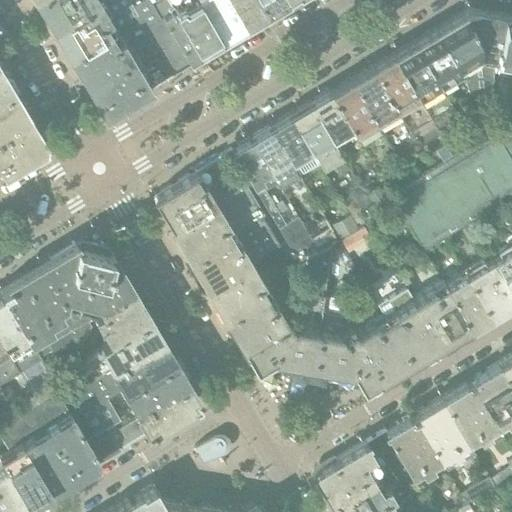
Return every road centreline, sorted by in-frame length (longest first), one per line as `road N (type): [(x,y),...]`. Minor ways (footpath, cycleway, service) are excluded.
road 1 (residential): [(107,185),(422,0)]
road 2 (residential): [(346,0),(87,154)]
road 3 (residential): [(274,464),(511,325)]
road 4 (residential): [(238,403),(107,185)]
road 5 (residential): [(62,511),(238,403)]
road 6 (residential): [(87,154),(0,5)]
road 7 (residential): [(0,250),(107,185)]
